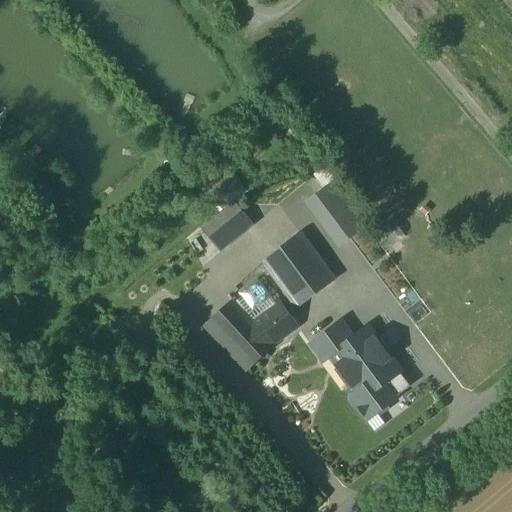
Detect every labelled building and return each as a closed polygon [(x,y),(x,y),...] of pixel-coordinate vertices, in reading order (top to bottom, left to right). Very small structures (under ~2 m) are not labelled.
[(241,185),(230,172),(213,186),(223,199),(241,185)] [(317,196),(306,205),(338,247),(366,226),(334,184),(317,196)] [(220,214),(202,229),(212,241),(221,252),(254,225),(235,202),(220,214)] [(299,235),(264,262),(299,308),(334,282),(299,235)] [(237,296),(258,315),(280,292),(258,273),(237,296)] [(251,326),(230,304),(204,328),(246,373),(271,349),(251,326)] [(276,304),(251,326),(271,349),(297,326),(276,304)] [(313,343),(328,333),(321,323),(306,333),(313,343)] [(353,339),(342,323),(311,345),(322,361),(330,356),(353,339)] [(353,339),(330,356),(357,392),(350,397),(351,402),(366,422),(378,413),(380,416),(390,410),(387,407),(398,399),(386,383),(401,373),(368,328),(357,337),(353,339)] [(92,465),(81,474),(98,493),(109,484),(92,465)]
